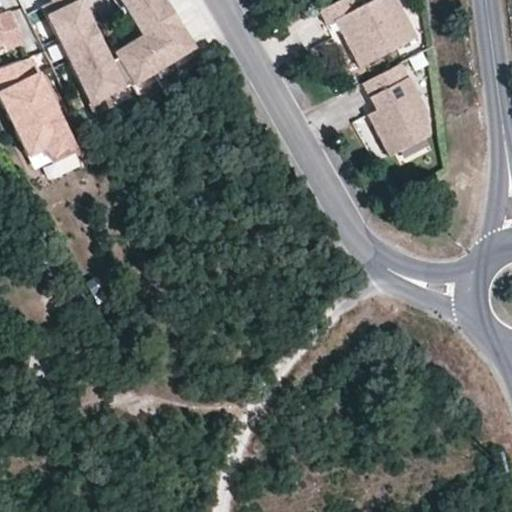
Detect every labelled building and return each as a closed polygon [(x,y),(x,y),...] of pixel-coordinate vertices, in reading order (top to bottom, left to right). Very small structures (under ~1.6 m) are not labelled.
[(132,86),(193,48),(162,0),(117,0),(140,36),(112,53),(114,58),(109,61),(79,0),(50,0),(51,2),(40,7),(92,115),(112,105),(107,95),(130,83),(132,86)] [(415,38),(394,0),(369,0),(356,7),(351,0),(337,0),(318,10),(326,25),(333,21),(358,67),(415,38)] [(20,43),(8,12),(0,14),(0,44),(1,44),(3,50),(20,43)] [(36,73),(28,58),(23,60),(31,76),(36,73)] [(54,110),(36,73),(31,76),(23,60),(0,68),(0,103),(26,156),(43,148),(49,162),(73,150),(59,120),(47,126),(42,115),(54,110)] [(426,137),(424,113),(398,64),(361,83),(375,110),(380,119),(371,123),(388,157),(426,137)] [(59,120),(54,110),(42,115),(47,126),(59,120)] [(380,119),(375,110),(366,114),(371,123),(380,119)]
